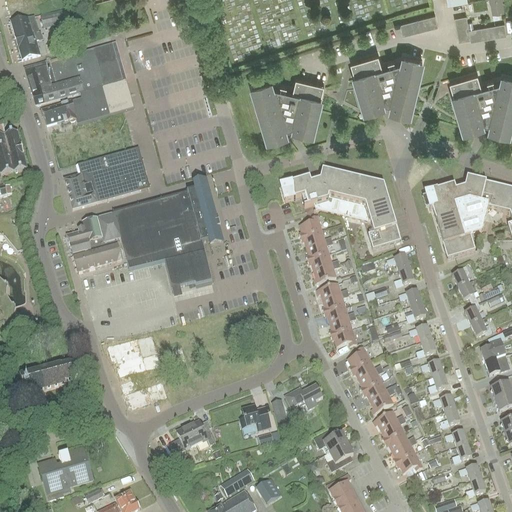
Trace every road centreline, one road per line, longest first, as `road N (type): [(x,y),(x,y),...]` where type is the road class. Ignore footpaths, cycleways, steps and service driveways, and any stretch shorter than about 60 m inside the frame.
road 1 (residential): [(511,511),(401,179),(414,141)]
road 2 (tertiary): [(115,417),(91,344),(58,305),(41,255),(46,180),(27,115),(0,68)]
road 3 (residential): [(129,440),(189,405),(271,375),(288,348)]
road 4 (residential): [(414,141),(381,131),(241,173)]
road 5 (residential): [(241,173),(190,0)]
road 6 (residential): [(383,474),(309,343)]
road 7 (residential): [(309,343),(278,244),(255,242)]
